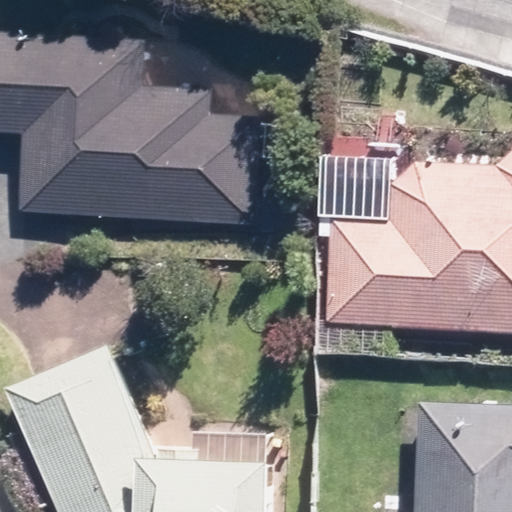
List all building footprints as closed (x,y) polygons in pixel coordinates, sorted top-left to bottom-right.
[(159,33),(0,25),(0,125),(39,127),(35,208),(267,219),(273,106),(221,103),(222,83),(157,80),(159,33)] [(404,210),(343,208),(341,317),(511,323),(511,156),(432,154),(405,177),(404,210)] [(127,341),(25,382),(75,511),(286,511),(290,451),(167,445),(127,341)] [(511,511),(511,394),(434,393),(432,511),(511,511)] [(0,511),(13,511),(0,479),(0,511)]
